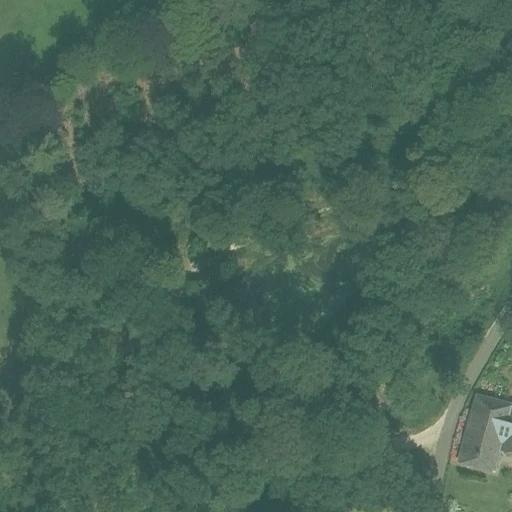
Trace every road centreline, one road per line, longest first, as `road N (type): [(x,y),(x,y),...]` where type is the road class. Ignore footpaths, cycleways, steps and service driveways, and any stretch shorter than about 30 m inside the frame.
road 1 (track): [(488,0),(498,96),(473,150),(232,241),(178,274),(144,316),(117,470)]
road 2 (track): [(117,470),(398,443),(440,449)]
road 3 (unclassified): [(427,511),(452,413),(511,308)]
